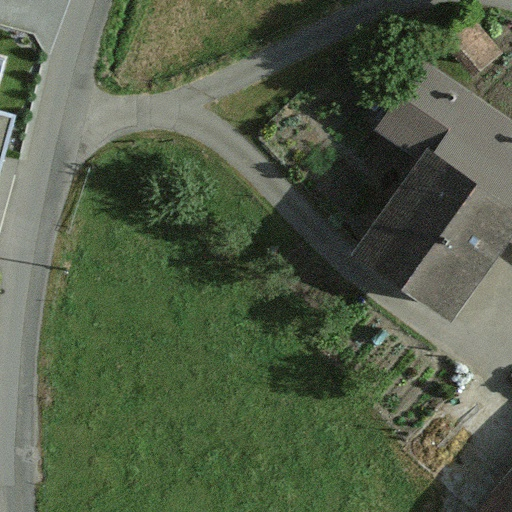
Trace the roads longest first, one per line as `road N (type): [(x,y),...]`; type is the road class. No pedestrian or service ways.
road 1 (residential): [(59,116),(21,300),(19,511)]
road 2 (residential): [(400,0),(152,111),(59,116)]
road 3 (residential): [(92,0),(59,116)]
